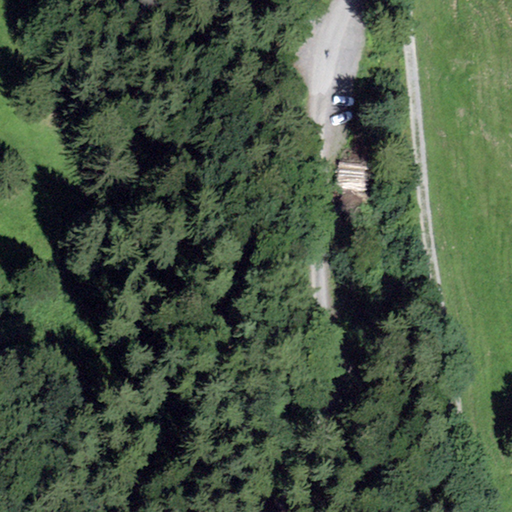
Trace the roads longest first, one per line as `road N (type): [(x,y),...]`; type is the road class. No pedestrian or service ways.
road 1 (track): [(407,0),(429,249),(470,511)]
road 2 (track): [(269,511),(339,3)]
